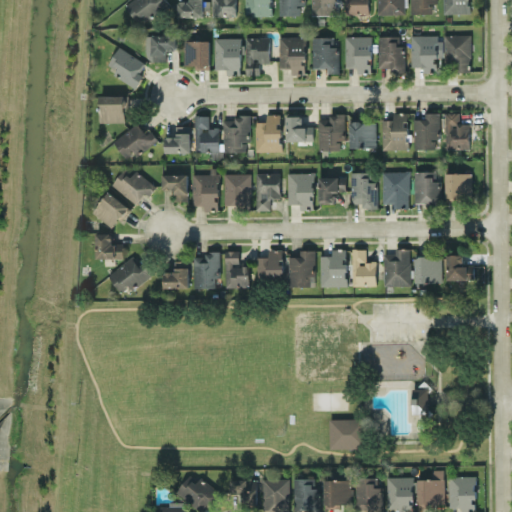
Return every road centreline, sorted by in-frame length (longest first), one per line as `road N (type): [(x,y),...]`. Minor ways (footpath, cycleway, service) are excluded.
road 1 (residential): [(502,511),(497,0)]
road 2 (residential): [(500,225),(166,229)]
road 3 (residential): [(498,88),(174,93)]
